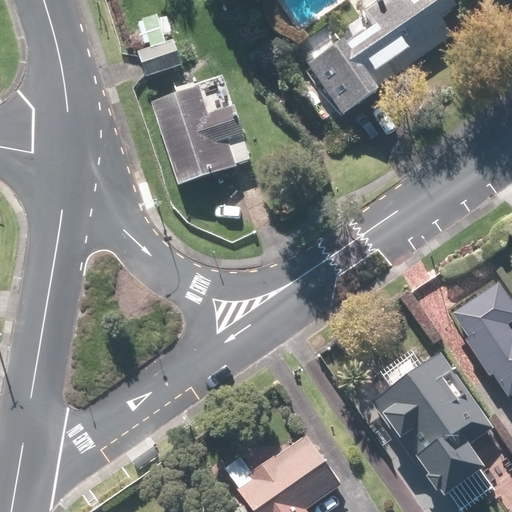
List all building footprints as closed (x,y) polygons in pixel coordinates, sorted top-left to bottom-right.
[(345,111),(455,37),(445,22),(466,7),(461,0),(385,0),(345,28),(353,39),(314,65),(345,111)] [(206,88),(159,103),(185,185),(257,162),(239,108),(215,115),(206,88)] [(511,293),(504,281),(459,310),(511,392),(511,293)] [(444,352),(375,400),(417,459),(425,453),(452,491),(491,464),(474,440),(495,425),(444,352)] [(238,481),(259,511),(311,511),(307,507),(346,480),(312,431),(303,436),(299,431),(275,448),(278,453),(238,481)]
